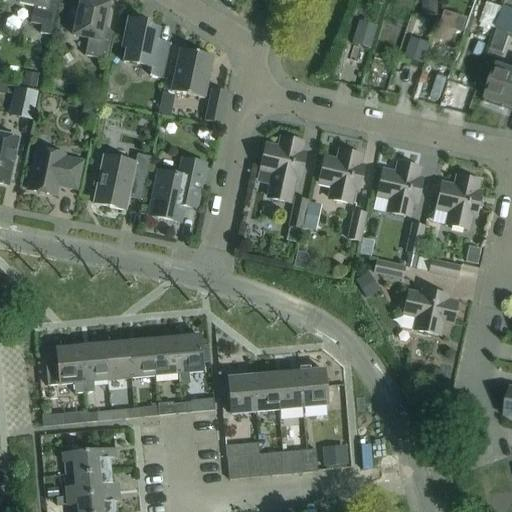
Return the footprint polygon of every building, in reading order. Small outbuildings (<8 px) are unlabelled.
[(18,0),(18,4),(33,7),(30,24),(41,26),(39,34),(51,36),(55,21),(59,2),(49,0),(18,0)] [(83,0),(80,0),(76,19),(73,36),(87,40),(84,56),(107,61),(113,35),(101,32),(107,5),(83,0)] [(463,18),(477,19),(477,7),(463,6),(463,18)] [(499,17),(495,28),(511,34),(511,11),(502,8),(499,17)] [(495,28),(499,17),(484,12),(480,23),(495,28)] [(137,26),(138,22),(127,20),(121,49),(125,49),(122,63),(150,69),(149,76),(161,79),(164,64),(168,45),(156,42),(159,31),(137,26)] [(359,20),(352,42),(370,48),(377,25),(359,20)] [(429,46),(410,40),(402,60),(422,67),(429,46)] [(179,50),(175,70),(170,92),(184,96),(203,100),(212,57),(179,50)] [(511,70),(511,72),(497,67),(484,103),(483,104),(502,110),(503,109),(502,109),(504,105),(511,108),(511,70)] [(22,85),(35,88),(38,75),(25,72),(22,85)] [(50,80),(44,79),(41,89),(52,92),(53,85),(50,80)] [(17,87),(12,106),(10,117),(28,121),(35,91),(17,87)] [(211,90),(204,122),(220,125),(226,93),(211,90)] [(94,118),(97,104),(84,101),(80,116),(94,118)] [(0,185),(8,187),(18,140),(0,136),(0,185)] [(265,147),(259,170),(274,173),(271,187),(268,200),(287,204),(290,191),(293,177),(299,178),(303,162),(297,161),(300,144),(282,140),(279,150),(265,147)] [(76,190),(80,170),(82,163),(63,159),(64,156),(35,150),(27,191),(55,197),(58,184),(62,185),(61,187),(76,190)] [(323,160),(319,180),(318,182),(333,186),(330,200),(348,204),(352,190),(357,191),(361,175),(355,174),(359,157),(340,152),(338,163),(323,160)] [(143,191),(147,172),(150,158),(136,155),(134,163),(103,157),(99,175),(95,174),(92,187),(96,187),(93,205),(125,212),(129,188),(143,191)] [(206,166),(186,162),(180,160),(177,177),(157,172),(148,215),(138,213),(138,214),(148,216),(179,223),(183,207),(186,204),(187,202),(196,204),(195,209),(195,211),(196,212),(206,166)] [(381,173),(377,193),(377,195),(391,198),(388,213),(407,217),(410,203),(416,204),(420,188),(414,186),(417,169),(399,165),(396,176),(381,173)] [(473,199),(474,193),(476,182),(458,178),(455,189),(440,186),(436,208),(450,211),(447,226),(466,230),(469,216),(475,217),(479,200),(473,199)] [(328,225),(330,195),(314,194),(312,224),(328,225)] [(300,229),(306,202),(294,200),(288,227),(300,229)] [(359,242),(365,215),(353,212),(347,240),(359,242)] [(417,255),(423,228),(411,225),(405,253),(417,255)] [(390,255),(387,262),(414,272),(417,265),(390,255)] [(373,274),(401,280),(403,268),(376,262),(373,274)] [(456,280),(458,268),(431,262),(428,274),(456,280)] [(437,336),(440,322),(451,324),(455,305),(438,301),(440,296),(423,292),(422,298),(407,295),(403,314),(418,317),(415,332),(437,336)] [(173,339),(178,385),(188,384),(187,374),(202,373),(198,337),(173,339)] [(178,385),(173,339),(150,342),(154,377),(177,375),(178,385)] [(130,379),(154,377),(150,342),(126,344),(130,379)] [(106,382),(130,379),(126,344),(103,346),(106,382)] [(92,383),(106,382),(103,346),(79,348),(84,394),(93,393),(92,383)] [(74,395),(84,394),(79,348),(56,350),(56,354),(44,355),(47,387),(73,385),(74,395)] [(297,373),(300,409),(326,407),(323,371),(297,373)] [(277,411),(300,409),(297,373),(274,375),(277,411)] [(253,413),(277,411),(274,375),(250,377),(253,413)] [(230,415),(253,413),(250,377),(227,379),(230,415)] [(214,412),(213,403),(190,405),(191,414),(214,412)] [(157,408),(158,417),(170,416),(169,407),(157,408)] [(134,419),(158,417),(157,408),(133,410),(134,419)] [(110,421),(134,419),(133,410),(109,413),(110,421)] [(77,424),(76,413),(41,416),(42,428),(77,424)] [(86,424),(110,421),(109,413),(85,415),(86,424)] [(257,456),(258,456),(257,444),(224,447),(226,458),(236,457),(246,456),(257,456)] [(75,475),(110,472),(109,459),(114,458),(114,449),(62,454),(63,464),(73,463),(75,475)] [(300,452),(302,474),(317,472),(314,450),(300,452)] [(347,451),(324,452),(326,468),(349,466),(347,451)] [(290,475),(302,474),(300,452),(289,453),(290,475)] [(280,476),(290,475),(289,453),(278,454),(280,476)] [(269,477),(280,476),(278,454),(267,455),(269,477)] [(259,477),(269,477),(267,455),(258,456),(257,456),(259,477)] [(238,479),(248,478),(246,456),(236,457),(238,479)] [(248,478),(259,477),(257,456),(246,456),(248,478)] [(228,480),(238,479),(236,457),(226,458),(226,459),(228,480)] [(66,498),(117,493),(117,485),(111,485),(110,472),(75,475),(76,487),(66,488),(66,498)] [(57,488),(47,489),(47,497),(58,497),(57,488)] [(77,511),(113,511),(113,502),(118,501),(117,493),(66,498),(67,508),(77,507),(77,511)]
